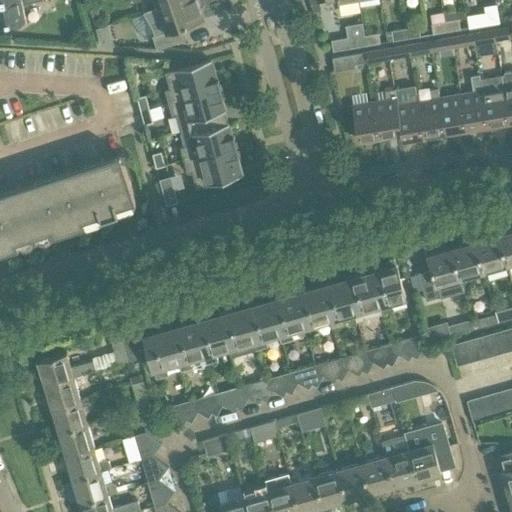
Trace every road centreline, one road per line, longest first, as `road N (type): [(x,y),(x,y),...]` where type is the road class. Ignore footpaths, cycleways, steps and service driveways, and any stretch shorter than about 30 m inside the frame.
road 1 (residential): [(0,300),(329,201)]
road 2 (residential): [(329,201),(281,0)]
road 3 (residential): [(329,201),(511,168)]
